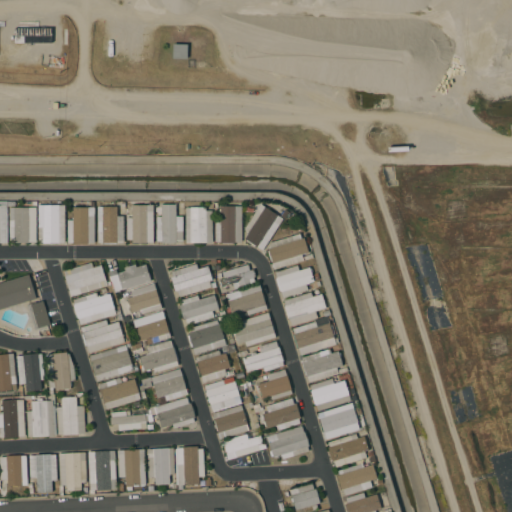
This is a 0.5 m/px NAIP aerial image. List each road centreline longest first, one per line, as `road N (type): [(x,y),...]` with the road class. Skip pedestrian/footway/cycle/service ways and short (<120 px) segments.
road 1 (residential): [(340,511),(261,258),(239,244),(0,260)]
road 2 (residential): [(0,90),(83,93),(117,117),(411,119),(511,149)]
road 3 (residential): [(44,511),(250,503)]
